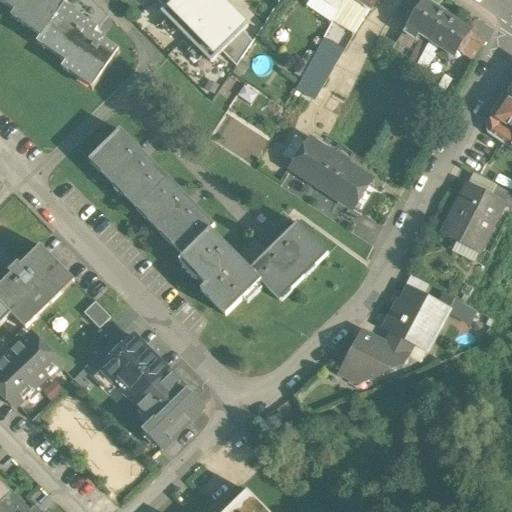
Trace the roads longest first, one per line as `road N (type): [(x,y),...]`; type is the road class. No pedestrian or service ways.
road 1 (residential): [(253,423),(357,330),(511,62)]
road 2 (residential): [(30,192),(253,423)]
road 3 (residential): [(120,101),(259,244)]
road 4 (residential): [(102,0),(158,55),(120,101)]
road 5 (residential): [(120,101),(30,192)]
road 6 (residential): [(171,511),(253,423)]
